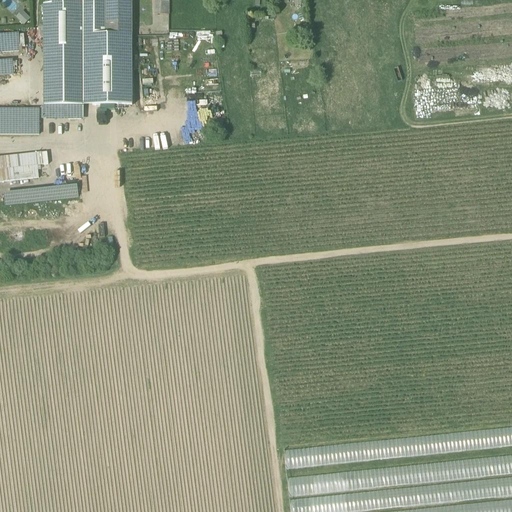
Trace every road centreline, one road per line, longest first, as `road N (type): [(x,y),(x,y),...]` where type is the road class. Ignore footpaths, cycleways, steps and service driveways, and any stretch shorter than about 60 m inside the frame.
road 1 (track): [(511,238),(0,288)]
road 2 (track): [(250,264),(279,511)]
